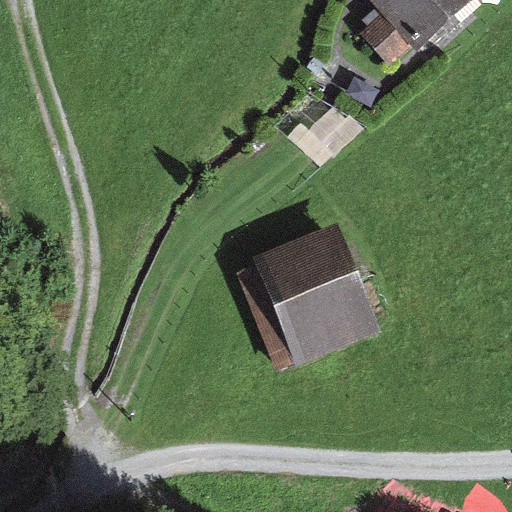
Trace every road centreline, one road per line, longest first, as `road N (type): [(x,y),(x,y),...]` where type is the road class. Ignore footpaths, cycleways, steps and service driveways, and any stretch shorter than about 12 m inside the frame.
road 1 (track): [(102,474),(71,376),(84,232),(21,0)]
road 2 (track): [(49,511),(102,474),(184,458),(511,463)]
